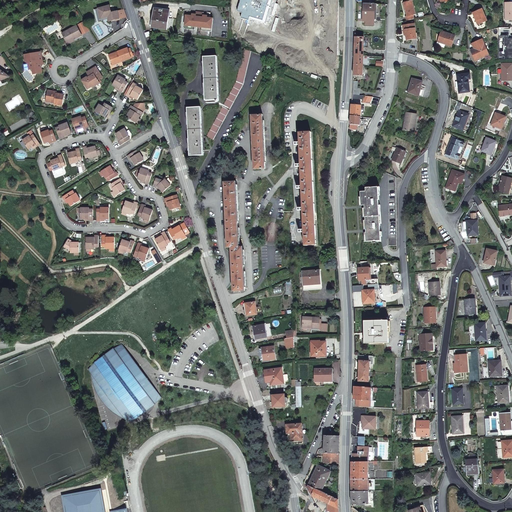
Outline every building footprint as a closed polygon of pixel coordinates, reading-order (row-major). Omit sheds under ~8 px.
[(416,14),(412,1),(404,3),(407,16),(406,17),(407,21),(414,19),(413,15),(416,14)] [(375,4),(364,3),(363,21),(366,21),(366,25),(374,25),(375,4)] [(108,17),(109,22),(120,19),(127,17),(125,10),(118,11),(111,13),(110,6),(98,9),(101,19),(108,17)] [(169,11),(156,9),(153,27),(166,29),(169,11)] [(479,25),(487,21),(482,9),(473,13),(476,21),(477,21),(479,25)] [(186,15),(184,29),(195,30),(195,27),(201,28),(201,31),(211,32),(213,19),(207,18),(203,17),(203,16),(204,13),(196,12),(196,15),(196,17),(192,16),(186,15)] [(84,22),(77,26),(82,35),(90,31),(84,22)] [(407,25),(403,25),(404,30),(405,30),(406,35),(407,40),(417,39),(415,24),(414,24),(407,25)] [(77,26),(62,33),(67,42),(73,39),(74,40),(82,36),(77,26)] [(445,44),(452,46),(455,36),(441,31),(438,42),(445,44)] [(364,47),(364,37),(355,37),(355,55),(363,55),(364,47)] [(473,54),(475,61),(489,55),(482,40),(472,44),(474,49),(476,53),(473,54)] [(128,48),(109,55),(112,64),(122,61),(122,62),(132,59),(128,48)] [(236,82),(224,105),(230,109),(243,84),(251,51),(244,48),(236,82)] [(41,52),(24,55),(26,62),(29,64),(30,69),(32,69),(33,72),(36,74),(42,73),(41,67),(43,64),(41,52)] [(363,66),(363,55),(355,55),(355,65),(363,66)] [(205,96),(206,101),(216,101),(216,102),(218,102),(218,100),(219,100),(217,56),(203,57),(204,62),(205,74),(204,74),(205,84),(206,96),(205,96)] [(363,76),(363,74),(363,66),(355,65),(354,76),(363,76)] [(87,77),(82,80),(88,89),(93,87),(93,88),(100,83),(98,81),(103,78),(96,67),(89,71),(91,76),(90,77),(88,78),(87,77)] [(511,80),(511,68),(502,69),(502,81),(511,80)] [(0,81),(9,77),(0,70),(0,81)] [(468,79),(470,79),(470,74),(457,75),(459,93),(470,92),(468,79)] [(118,76),(113,85),(116,87),(120,89),(119,91),(122,93),(128,83),(125,81),(126,80),(118,76)] [(423,82),(412,79),(408,92),(419,96),(421,88),(423,82)] [(136,86),(137,85),(131,82),(124,94),(130,97),(131,96),(134,98),(138,100),(143,90),(136,86)] [(63,106),(64,95),(57,94),(54,93),(54,92),(49,91),(49,95),(47,95),(46,102),(55,103),(54,104),(63,106)] [(369,104),(373,97),(358,95),(358,99),(363,99),(362,103),(369,104)] [(100,104),(95,112),(96,112),(100,114),(105,117),(109,110),(111,111),(113,108),(106,103),(104,107),(100,104)] [(134,107),(132,105),(129,109),(131,110),(129,113),(127,117),(136,123),(136,122),(139,119),(140,116),(141,116),(143,113),(142,112),(145,107),(145,103),(136,104),(134,107)] [(462,104),(459,103),(455,110),(459,111),(453,126),(463,130),(469,115),(459,111),(462,104)] [(352,105),(351,116),(360,117),(361,112),(363,113),(364,106),(361,106),(352,105)] [(190,151),(190,156),(203,155),(201,107),(187,108),(187,113),(188,113),(189,125),(188,125),(189,139),(190,139),(190,151)] [(223,107),(206,136),(213,140),(229,110),(223,107)] [(403,130),(412,131),(414,123),(415,123),(417,115),(406,113),(403,130)] [(496,113),(491,125),(502,129),(506,117),(496,113)] [(265,169),(263,115),(251,115),(254,169),(265,169)] [(360,117),(351,116),(350,125),(351,125),(351,126),(352,126),(352,130),(356,130),(358,125),(360,125),(360,119),(360,117)] [(85,128),(89,127),(86,119),(82,120),(82,118),(81,117),(73,120),(76,130),(85,127),(85,129),(85,128)] [(72,133),(68,123),(59,126),(60,127),(61,130),(57,132),(61,139),(64,138),(64,136),(72,133)] [(124,129),(116,134),(120,141),(119,142),(121,145),(130,140),(128,137),(129,136),(124,129)] [(49,130),(45,131),(41,133),(45,144),(49,142),(53,141),(53,142),(57,141),(53,130),(50,131),(49,130)] [(317,245),(311,132),(299,132),(304,246),(317,245)] [(23,141),(25,144),(29,150),(33,147),(36,145),(37,147),(40,145),(34,135),(31,137),(30,136),(28,137),(23,141)] [(463,147),(465,143),(458,140),(458,139),(452,137),(452,138),(446,154),(445,156),(451,158),(452,156),(458,159),(460,154),(457,153),(460,146),(463,147)] [(492,155),(496,142),(487,138),(482,151),(492,155)] [(468,160),(473,146),(468,145),(463,158),(468,160)] [(87,147),(83,148),(86,158),(89,157),(90,158),(98,156),(97,151),(96,146),(88,148),(87,147)] [(397,148),(392,160),(401,164),(403,164),(407,153),(406,153),(406,152),(397,148)] [(76,151),(68,153),(71,164),(79,162),(79,161),(82,160),(80,149),(76,150),(76,151)] [(139,153),(137,150),(127,156),(129,160),(131,159),(136,166),(144,160),(139,153)] [(55,160),(51,161),(51,162),(47,164),(50,171),(54,169),(54,171),(55,170),(59,169),(62,168),(62,167),(66,165),(62,155),(58,157),(59,158),(55,160)] [(110,166),(102,171),(102,172),(104,176),(106,179),(107,178),(109,181),(118,176),(116,172),(115,173),(112,170),(110,166)] [(145,183),(149,185),(152,174),(149,173),(149,171),(141,168),(140,171),(138,177),(137,179),(142,180),(146,181),(145,183)] [(464,175),(453,171),(446,188),(455,191),(458,182),(461,183),(464,175)] [(389,246),(397,246),(397,238),(396,177),(388,173),(389,238),(389,246)] [(511,180),(511,178),(502,176),(498,191),(509,194),(509,193),(511,182),(511,180)] [(120,179),(111,185),(113,188),(112,188),(117,196),(125,190),(121,183),(122,182),(120,179)] [(163,181),(156,179),(153,186),(157,188),(158,187),(163,192),(171,185),(165,179),(163,181)] [(236,185),(236,182),(224,182),(227,248),(231,248),(233,291),(245,291),(245,287),(244,272),(244,266),(243,250),(243,247),(239,247),(239,244),(238,228),(238,222),(236,185)] [(366,233),(366,242),(381,241),(380,216),(379,200),(378,187),(366,188),(366,191),(361,192),(361,206),(365,205),(365,208),(364,208),(365,217),(366,221),(365,221),(366,230),(366,233)] [(65,200),(67,199),(69,202),(71,206),(80,201),(76,193),(75,194),(73,191),(63,197),(65,200)] [(166,203),(168,202),(169,206),(170,210),(176,208),(180,207),(181,207),(177,195),(165,199),(166,203)] [(134,204),(130,203),(126,201),(122,212),(123,212),(127,213),(131,214),(131,213),(135,214),(138,203),(134,202),(134,204)] [(511,204),(499,206),(500,216),(511,214),(511,204)] [(146,206),(142,205),(138,215),(142,217),(141,218),(145,219),(149,221),(150,219),(153,210),(149,209),(145,208),(146,206)] [(89,210),(89,208),(81,207),(81,209),(81,213),(81,219),(85,219),(89,219),(89,221),(93,221),(93,210),(89,210)] [(101,208),(101,209),(97,209),(97,221),(101,221),(101,219),(105,219),(109,219),(109,208),(105,208),(101,208)] [(468,231),(468,236),(478,235),(477,221),(471,221),(467,221),(468,231)] [(168,230),(174,240),(177,238),(178,240),(181,238),(185,236),(185,235),(190,233),(184,223),(180,226),(176,228),(173,230),(172,228),(168,230)] [(159,237),(155,240),(161,249),(165,247),(168,245),(167,244),(171,242),(165,232),(162,234),(162,236),(159,237)] [(90,238),(86,238),(86,249),(87,249),(91,249),(95,249),(95,247),(99,248),(98,236),(94,236),(94,238),(90,238)] [(106,236),(102,236),(102,247),(106,247),(106,249),(107,249),(111,249),(115,249),(115,237),(111,237),(106,237),(106,236)] [(72,241),(68,239),(64,247),(71,250),(71,253),(75,253),(79,253),(79,243),(72,243),(72,241)] [(126,241),(122,240),(119,250),(124,252),(127,253),(128,252),(131,253),(135,242),(131,241),(130,243),(126,241)] [(142,245),(138,243),(134,257),(138,258),(138,257),(141,258),(145,259),(146,260),(149,249),(145,248),(142,247),(142,245)] [(487,249),(484,263),(495,265),(498,251),(487,249)] [(437,264),(437,267),(447,267),(446,250),(436,251),(437,264)] [(363,285),(368,285),(378,284),(378,279),(371,279),(370,280),(369,268),(369,264),(364,265),(365,268),(358,269),(359,280),(363,280),(363,285)] [(321,289),(320,284),(319,270),(302,272),(303,285),(304,290),(321,289)] [(501,287),(501,296),(511,295),(510,276),(504,277),(501,277),(501,287)] [(429,283),(430,295),(441,295),(440,282),(429,283)] [(363,291),(363,304),(375,303),(375,290),(378,290),(378,284),(368,285),(369,290),(363,291)] [(476,313),(475,299),(465,300),(466,314),(469,314),(473,314),(476,313)] [(256,307),(255,302),(245,303),(247,314),(247,316),(256,314),(255,308),(256,307)] [(425,308),(425,323),(436,323),(436,307),(425,308)] [(319,329),(319,318),(303,317),(303,327),(311,328),(319,329)] [(389,343),(389,320),(364,321),(365,343),(389,343)] [(328,324),(319,323),(319,329),(322,331),(328,332),(328,324)] [(475,324),(476,341),(487,340),(486,323),(475,324)] [(255,331),(257,339),(267,337),(265,325),(253,327),(254,332),(255,331)] [(420,335),(421,351),(429,350),(433,350),(433,343),(432,334),(420,335)] [(320,341),(312,341),(312,356),(316,356),(320,356),(324,356),(324,352),(326,352),(326,342),(320,342),(320,341)] [(128,423),(162,398),(150,384),(147,387),(155,397),(130,415),(131,417),(130,418),(126,416),(121,415),(119,413),(114,410),(110,407),(107,404),(104,400),(101,396),(99,392),(97,388),(95,381),(94,376),(94,371),(94,368),(95,368),(96,370),(120,352),(128,362),(131,359),(122,344),(88,369),(91,373),(93,382),(95,389),(98,394),(102,400),(108,408),(114,412),(120,416),(125,418),(128,423)] [(263,360),(263,361),(276,359),(274,346),(262,348),(262,349),(263,360)] [(128,362),(120,352),(96,370),(95,368),(94,368),(94,371),(94,376),(95,381),(97,388),(99,392),(101,396),(104,400),(107,404),(110,407),(114,410),(119,413),(121,415),(126,416),(130,418),(131,417),(130,415),(155,397),(147,387),(150,384),(149,381),(147,378),(145,375),(143,376),(137,368),(139,367),(138,366),(135,363),(131,359),(128,362)] [(467,366),(466,354),(455,355),(456,360),(457,360),(457,363),(456,363),(454,363),(455,373),(468,372),(468,366),(467,366)] [(368,380),(368,361),(358,361),(358,380),(368,380)] [(502,369),(501,361),(489,361),(490,377),(500,376),(500,369),(502,369)] [(417,365),(418,382),(428,381),(426,365),(417,365)] [(271,382),(271,385),(284,383),(282,368),(265,371),(266,382),(271,382)] [(332,369),(315,369),(315,381),(320,381),(332,381),(333,381),(333,369),(332,369)] [(368,387),(352,386),(351,386),(351,398),(354,399),(356,399),(368,400),(368,387)] [(498,386),(499,403),(509,402),(508,386),(498,386)] [(452,389),(454,405),(464,404),(463,389),(452,389)] [(418,393),(419,409),(422,409),(422,411),(426,411),(425,408),(429,408),(428,392),(418,393)] [(285,398),(285,394),(272,395),(273,407),(285,406),(285,402),(286,402),(287,402),(288,402),(288,401),(288,400),(288,399),(287,398),(286,398),(285,398)] [(501,431),(511,430),(511,421),(511,413),(500,413),(501,431)] [(374,428),(374,415),(359,415),(359,420),(361,420),(361,428),(374,428)] [(452,417),(453,434),(464,433),(463,416),(452,417)] [(417,421),(417,436),(429,436),(429,421),(417,421)] [(302,424),(287,425),(287,433),(288,444),(303,443),(303,440),(302,424)] [(327,463),(337,463),(337,435),(321,434),(321,435),(321,463),(324,463),(324,464),(327,464),(327,463)] [(511,440),(502,441),(503,457),(511,456),(511,440)] [(356,453),(350,453),(350,461),(366,460),(366,459),(366,451),(366,446),(356,446),(356,453)] [(427,463),(426,452),(426,447),(415,448),(416,463),(427,463)] [(478,462),(478,459),(467,460),(467,474),(478,473),(478,471),(478,462)] [(366,460),(350,461),(350,478),(367,478),(366,460)] [(317,481),(322,483),(328,471),(316,465),(311,474),(318,477),(317,481)] [(493,470),(494,483),(504,483),(504,470),(493,470)] [(430,472),(416,474),(418,486),(430,484),(429,479),(431,478),(430,472)] [(318,490),(322,483),(317,481),(318,477),(311,474),(305,485),(318,490)] [(367,478),(350,478),(350,490),(367,490),(367,478)] [(302,485),(309,495),(325,502),(325,511),(326,511),(337,511),(336,499),(318,490),(305,485),(303,484),(302,485)] [(105,511),(101,488),(62,495),(64,511),(105,511)] [(367,490),(350,490),(350,502),(350,504),(367,503),(367,490)]
